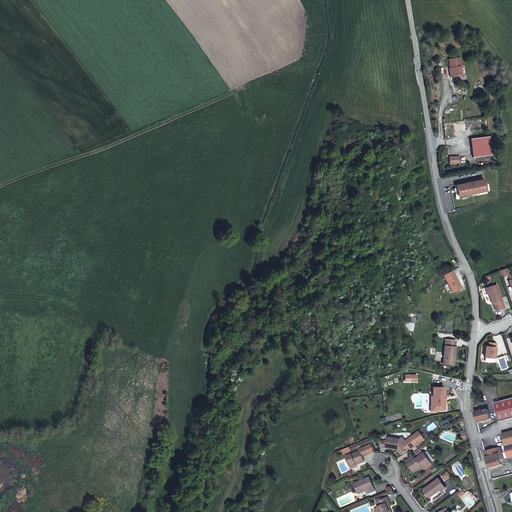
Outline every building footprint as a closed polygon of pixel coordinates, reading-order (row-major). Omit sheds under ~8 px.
[(459,56),(447,59),(449,67),(448,67),(450,76),(461,74),(459,66),(461,65),(459,56)] [(472,139),(474,157),(492,156),(491,138),(472,139)] [(500,272),(502,278),(510,276),(507,269),(500,272)] [(497,286),(488,290),(491,297),(494,305),(495,305),(498,312),(506,309),(497,286)] [(446,325),(445,332),(456,334),(457,326),(446,325)] [(456,334),(445,332),(444,342),(443,351),(454,352),(456,334)] [(498,354),(498,349),(497,349),(497,345),(490,345),(490,349),(487,349),(487,360),(496,360),(497,354),(498,354)] [(435,406),(446,406),(445,388),(435,388),(435,397),(435,406)] [(511,420),(511,399),(495,404),(499,423),(511,420)] [(489,411),(475,414),(478,423),(491,419),(489,411)] [(404,454),(412,447),(413,448),(427,438),(421,430),(407,440),(404,436),(401,438),(390,437),(390,438),(389,438),(389,440),(388,447),(400,449),(404,454)] [(508,454),(509,458),(511,457),(511,431),(503,434),(508,454)] [(371,444),(365,447),(360,449),(360,451),(347,457),(351,467),(357,464),(365,461),(362,454),(364,453),(365,455),(368,454),(375,451),(371,444)] [(485,451),(489,468),(502,465),(501,460),(504,459),(503,456),(501,448),(485,451)] [(425,470),(432,464),(424,454),(423,455),(418,459),(409,466),(414,474),(423,468),(425,470)] [(356,484),(360,492),(367,489),(369,493),(376,490),(371,477),(356,484)] [(442,493),(446,490),(439,480),(424,491),(430,500),(441,492),(442,493)] [(443,495),(442,493),(441,492),(430,500),(433,503),(443,495)] [(388,498),(377,502),(381,511),(392,511),(390,511),(388,507),(391,505),(388,498)]
